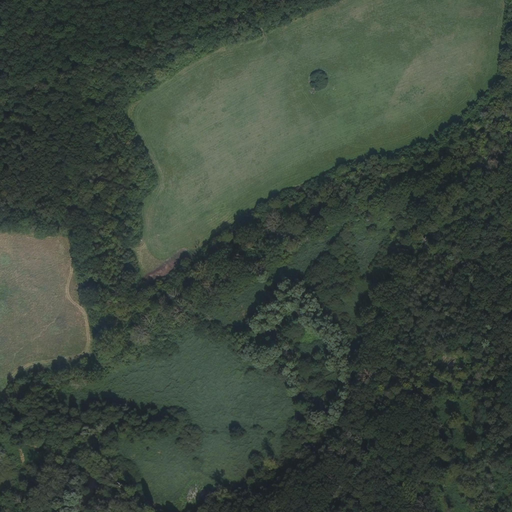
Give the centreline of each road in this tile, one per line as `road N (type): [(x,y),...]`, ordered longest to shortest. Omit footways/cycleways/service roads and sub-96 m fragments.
road 1 (track): [(284,0),(173,41),(0,87)]
road 2 (track): [(477,511),(473,355)]
